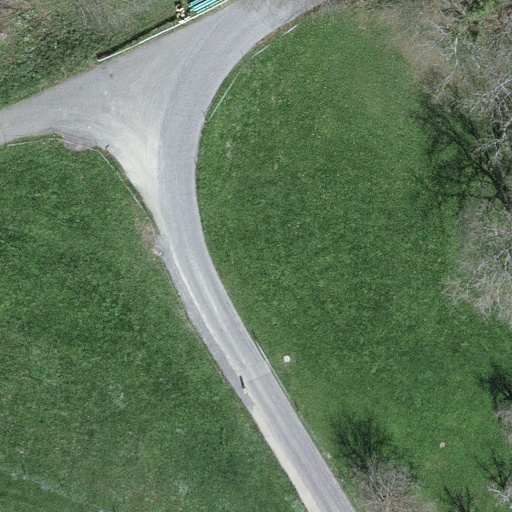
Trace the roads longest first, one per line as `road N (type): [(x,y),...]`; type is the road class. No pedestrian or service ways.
road 1 (unclassified): [(333,0),(254,26),(188,108),(176,235),(222,350),(327,511)]
road 2 (track): [(188,108),(0,147)]
